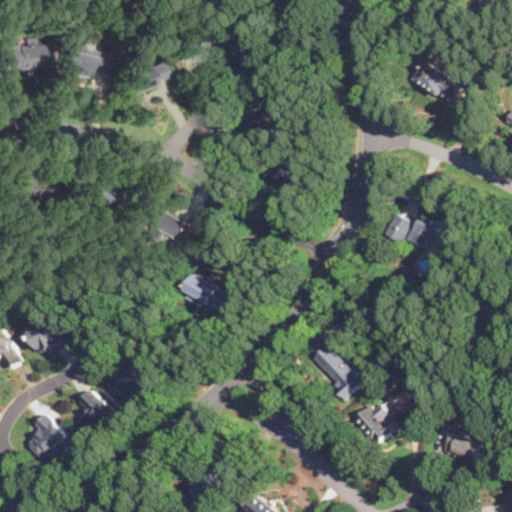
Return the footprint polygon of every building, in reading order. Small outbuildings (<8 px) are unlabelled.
[(234,52),(273,71),(281,54),(242,35),(234,52)] [(217,58),(215,38),(172,42),(173,62),(217,58)] [(0,67),(49,67),(48,44),(36,44),(0,44),(0,67)] [(89,68),(102,71),(106,53),(75,46),(74,51),(66,49),(60,71),(86,78),(89,68)] [(458,104),(472,84),(434,58),(420,78),(458,104)] [(137,69),(136,65),(119,71),(127,95),(168,80),(161,61),(137,69)] [(272,127),(298,128),(299,97),(273,96),(272,127)] [(314,177),(277,157),(268,174),(305,193),(314,177)] [(74,194),(106,211),(115,193),(84,176),(74,194)] [(11,177),(11,199),(46,200),(46,178),(11,177)] [(179,221),(148,208),(141,226),(171,239),(179,221)] [(424,222),(401,212),(394,230),(455,255),(467,227),(428,211),(424,222)] [(229,314),(241,293),(202,271),(190,293),(229,314)] [(511,323),(511,295),(492,286),(482,307),(511,323)] [(52,345),(56,351),(73,343),(57,312),(33,324),(45,349),(52,345)] [(0,331),(0,361),(4,359),(9,368),(28,360),(12,326),(0,331)] [(371,378),(337,340),(316,358),(350,396),(371,378)] [(153,365),(128,351),(111,382),(136,396),(153,365)] [(82,400),(90,408),(82,417),(99,434),(122,413),(96,386),(82,400)] [(414,418),(406,408),(394,416),(381,398),(358,416),(379,444),(414,418)] [(51,411),(39,423),(45,428),(32,441),(52,461),(77,436),(51,411)] [(479,462),(489,439),(457,424),(447,447),(479,462)] [(194,478),(204,497),(241,477),(232,459),(194,478)] [(285,511),(264,492),(251,505),(258,511),(285,511)]
